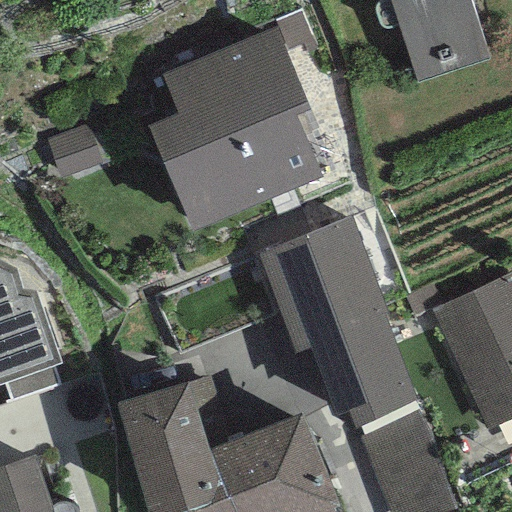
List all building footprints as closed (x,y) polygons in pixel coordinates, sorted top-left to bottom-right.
[(390,0),(417,79),(488,55),(469,0),(390,0)] [(275,22),(162,70),(177,105),(147,118),(192,223),(320,168),(293,105),(308,98),(275,22)] [(311,347),(388,318),(352,220),(258,255),(294,353),(311,347)] [(0,377),(60,358),(34,287),(22,284),(15,266),(0,257),(0,377)] [(511,268),(430,306),(486,428),(511,416),(511,268)] [(388,318),(311,347),(334,409),(345,405),(359,438),(418,412),(388,318)] [(189,375),(116,397),(151,511),(183,502),(223,490),(209,443),(189,375)] [(298,409),(209,443),(223,490),(183,502),(187,511),(316,511),(338,503),(298,409)] [(418,412),(359,438),(390,511),(442,511),(454,507),(418,412)] [(54,511),(34,450),(0,460),(0,511),(54,511)]
